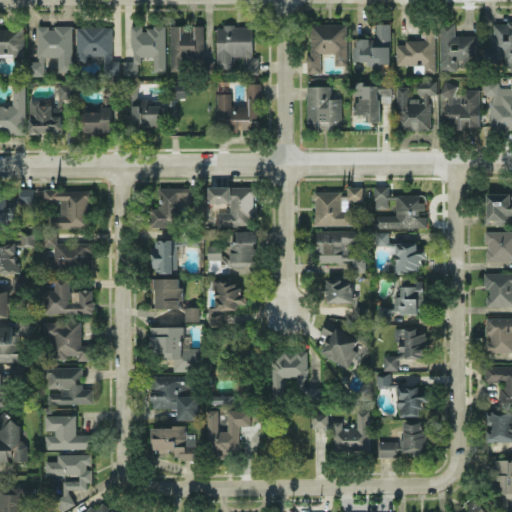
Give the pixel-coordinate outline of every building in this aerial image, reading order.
[(511,70),(511,21),(492,22),(492,62),(510,62),(509,70),(511,70)] [(348,64),(347,22),(310,23),(310,53),(307,53),(307,72),(320,72),(320,52),(333,52),(334,64),(348,64)] [(390,23),(373,22),(373,37),(354,37),(353,61),(389,62),(390,23)] [(439,23),(440,68),(476,67),(475,34),(455,35),(454,23),(439,23)] [(72,25),(48,25),(48,24),(37,24),(37,60),(28,60),(28,75),(44,75),(44,56),(58,56),(58,71),(72,70),(72,25)] [(166,26),(142,26),(142,24),(131,24),(131,60),(123,60),(123,74),(139,74),(139,55),(153,55),(153,71),(166,71),(166,26)] [(194,24),(194,25),(170,25),(169,69),(183,69),(184,57),(203,58),(204,25),(194,24)] [(434,24),(422,25),(422,39),(404,39),(404,43),(395,43),(396,64),(424,63),(424,71),(435,71),(434,24)] [(120,75),(119,60),(112,60),(112,25),(76,26),(77,61),(88,61),(88,55),(103,55),(103,75),(120,75)] [(217,68),(231,68),(231,55),(243,55),(243,73),(259,73),(259,56),(252,56),(252,25),(217,25),(217,68)] [(0,54),(24,54),(24,26),(0,26),(0,54)] [(380,121),(380,94),(391,94),(392,79),(378,79),(378,85),(363,85),(362,99),(353,99),(353,114),(368,114),(368,121),(380,121)] [(430,129),(430,94),(436,94),(436,80),(418,80),(418,93),(421,93),(422,97),(409,97),(408,86),(396,86),(397,129),(430,129)] [(511,83),(499,84),(499,81),(484,81),(484,93),(490,94),(490,128),(511,128),(511,83)] [(168,83),(169,97),(185,96),(184,82),(168,83)] [(217,93),(217,129),(250,129),(250,120),(260,120),(260,82),(246,82),(246,104),(231,104),(231,93),(217,93)] [(479,90),(455,91),(455,82),(442,82),(442,95),(445,95),(445,127),(479,127),(479,90)] [(29,101),(30,133),(62,132),(62,104),(71,104),(71,83),(57,83),(57,101),(29,101)] [(0,133),(24,133),(25,84),(12,84),(12,104),(0,104),(0,133)] [(86,131),(112,130),(111,98),(118,98),(118,85),(103,85),(103,105),(85,105),(86,131)] [(331,85),(306,85),(307,127),(342,126),(341,98),(331,98),(331,85)] [(132,104),(132,126),(164,125),(163,104),(150,104),(149,98),(139,98),(139,104),(132,104)] [(314,191),(315,225),(351,224),(350,200),(362,199),(362,185),(344,186),(344,190),(314,191)] [(426,227),(426,213),(422,213),(422,194),(389,194),(389,185),(375,185),(375,208),(388,208),(388,198),(396,198),(396,214),(373,214),(374,227),(426,227)] [(149,207),(149,226),(179,225),(179,209),(186,209),(185,201),(195,200),(194,186),(158,187),(158,207),(149,207)] [(34,187),(19,187),(19,195),(0,194),(0,223),(7,224),(7,211),(13,211),(13,201),(34,202),(34,187)] [(90,189),(44,189),(44,200),(60,200),(60,214),(50,214),(50,226),(90,226),(90,189)] [(511,192),(485,193),(486,224),(508,224),(508,214),(511,214),(511,192)] [(317,230),(317,261),(351,260),(352,271),(366,270),(365,254),(348,255),(348,243),(356,243),(355,229),(317,230)] [(511,229),(485,231),(486,261),(511,260),(511,229)] [(254,269),(254,241),(257,241),(257,230),(237,230),(237,240),(229,241),(229,253),(222,253),(222,244),(207,244),(208,259),(229,259),(229,270),(254,269)] [(34,245),(35,231),(21,231),(21,244),(34,245)] [(153,238),(153,271),(177,271),(177,244),(198,244),(198,231),(183,231),(183,238),(153,238)] [(388,244),(388,231),(375,231),(375,244),(388,244)] [(57,241),(57,233),(44,233),(44,246),(54,246),(54,258),(47,258),(47,271),(75,271),(75,265),(90,265),(90,241),(57,241)] [(0,271),(17,271),(16,240),(0,240),(0,271)] [(417,241),(395,241),(396,262),(392,262),(392,272),(420,272),(420,258),(426,258),(426,247),(417,247),(417,241)] [(487,305),(511,304),(511,271),(484,272),(484,288),(487,288),(487,305)] [(352,281),(348,281),(347,275),(326,275),(326,301),(353,301),(352,281)] [(44,312),(93,312),(93,288),(78,289),(78,295),(69,295),(68,276),(54,276),(54,289),(44,289),(44,312)] [(181,277),(152,277),(153,306),(181,306),(181,277)] [(424,278),(401,277),(400,296),(394,296),(394,306),(378,305),(377,320),(391,320),(391,312),(423,312),(424,278)] [(243,302),(242,278),(214,279),(215,309),(236,308),(236,303),(243,302)] [(0,315),(9,315),(8,289),(0,289),(0,315)] [(185,320),(199,320),(200,306),(185,306),(185,320)] [(224,307),(208,308),(208,325),(231,324),(231,314),(224,314),(224,307)] [(511,316),(487,317),(487,341),(485,341),(485,351),(511,350),(511,316)] [(43,321),(43,337),(50,337),(50,358),(68,358),(68,354),(78,354),(78,359),(91,359),(91,344),(81,344),(81,320),(43,321)] [(358,338),(327,321),(321,330),(330,335),(321,352),(348,367),(358,350),(353,348),(358,338)] [(34,323),(20,323),(19,334),(34,334),(34,323)] [(0,360),(19,360),(18,334),(12,334),(12,325),(0,324),(0,360)] [(173,369),(200,370),(200,346),(184,345),(184,326),(151,325),(150,351),(166,351),(166,357),(173,357),(173,369)] [(394,327),(395,337),(399,337),(399,357),(427,356),(426,333),(416,333),(416,326),(394,327)] [(273,389),(283,389),(282,376),(296,376),(296,386),(307,386),(306,350),(271,351),(273,389)] [(384,369),(397,369),(397,354),(383,354),(384,369)] [(511,364),(485,365),(485,380),(499,380),(499,406),(511,406),(511,364)] [(48,403),(93,402),(93,388),(82,388),(82,366),(43,366),(44,376),(47,376),(47,387),(68,387),(68,392),(47,393),(48,403)] [(8,387),(2,387),(3,373),(0,372),(0,405),(7,406),(8,387)] [(390,372),(376,373),(377,387),(390,386),(390,372)] [(198,418),(198,392),(192,392),(192,374),(151,374),(151,407),(177,406),(177,418),(198,418)] [(422,415),(421,400),(428,400),(428,390),(419,391),(419,384),(397,385),(398,415),(422,415)] [(212,394),(212,402),(233,403),(233,395),(212,394)] [(207,409),(208,457),(226,456),(226,451),(240,450),(239,425),(251,425),(251,409),(227,409),(228,430),(218,430),(218,409),(207,409)] [(370,409),(357,409),(356,427),(342,427),(342,420),(328,420),(328,412),(312,412),(312,427),(333,427),(333,448),(370,449),(370,409)] [(511,410),(486,410),(485,423),(492,424),(492,431),(486,431),(485,440),(511,440),(511,410)] [(75,414),(45,414),(45,429),(54,429),(54,434),(45,434),(45,448),(92,447),(92,433),(76,434),(75,414)] [(24,460),(24,417),(1,417),(1,418),(0,418),(0,460),(11,460),(24,460)] [(377,440),(378,456),(400,456),(400,451),(412,450),(412,453),(426,452),(425,419),(403,420),(404,439),(377,440)] [(151,426),(152,451),(174,450),(175,458),(195,458),(194,437),(186,437),(186,425),(151,426)] [(46,474),(79,474),(80,479),(63,479),(63,495),(58,495),(59,506),(71,506),(71,488),(90,488),(90,465),(92,465),(92,452),(57,453),(57,460),(46,460),(46,474)] [(511,458),(496,458),(496,505),(508,506),(508,499),(511,498),(511,458)] [(0,511),(30,511),(31,486),(9,486),(9,479),(0,478),(0,511)]
